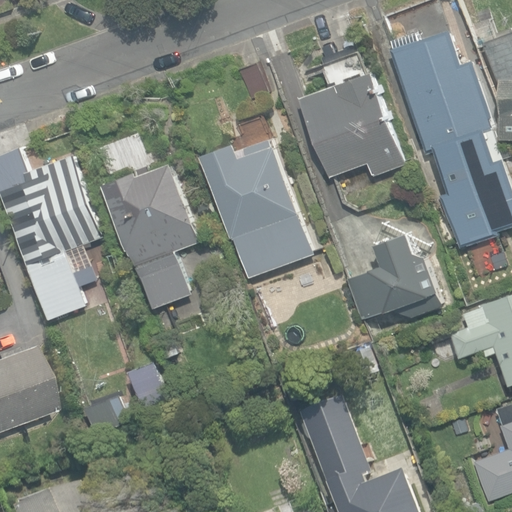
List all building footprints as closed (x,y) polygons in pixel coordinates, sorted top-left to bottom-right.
[(486,41),(499,36),(493,18),(473,25),(480,44),(486,41)] [(447,192),(465,246),(504,233),(502,229),(511,225),(511,165),(509,156),(506,157),(493,117),(496,116),(477,59),(466,63),(454,28),(423,39),(420,31),(395,39),(398,47),(395,48),(430,152),(441,148),(455,190),(447,192)] [(511,31),(499,36),(486,41),(501,79),(503,80),(502,138),(511,138),(511,31)] [(243,68),(253,97),(272,91),(262,61),(243,68)] [(306,96),(335,174),(373,160),(377,174),(412,161),(378,69),(306,96)] [(239,235),(253,275),(319,252),(281,142),(277,144),(275,137),(242,149),(240,142),(207,154),(235,236),(239,235)] [(0,194),(7,192),(54,317),(91,303),(70,248),(105,235),(75,154),(32,170),(23,147),(0,155),(0,194)] [(204,240),(174,161),(141,174),(140,171),(109,183),(140,264),(142,263),(158,306),(195,292),(179,249),(204,240)] [(350,277),(366,317),(398,307),(415,316),(448,303),(429,254),(420,249),(412,230),(380,243),(388,262),(350,277)] [(511,293),(487,301),(488,304),(468,311),(472,325),(454,331),(463,356),(488,348),(490,354),(502,350),(511,379),(511,293)] [(172,356),(182,351),(175,337),(165,342),(172,356)] [(0,357),(0,430),(58,410),(35,345),(0,357)] [(369,379),(383,373),(377,359),(363,365),(369,379)] [(90,408),(99,433),(129,423),(121,398),(90,408)] [(423,511),(409,473),(371,486),(368,478),(375,476),(348,399),(305,414),(330,487),(333,485),(342,511),(423,511)] [(511,402),(500,407),(508,427),(510,426),(511,430),(511,402)] [(90,446),(95,460),(114,454),(109,439),(90,446)] [(25,509),(26,511),(102,511),(92,484),(25,509)] [(0,511),(4,511),(12,510),(7,494),(0,496),(0,511)] [(452,511),(472,511),(469,500),(450,505),(452,511)]
